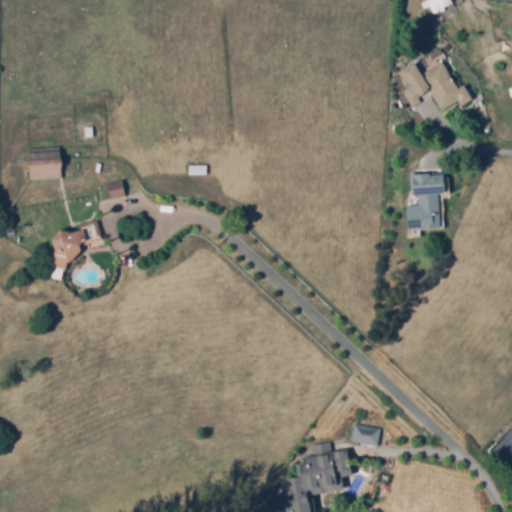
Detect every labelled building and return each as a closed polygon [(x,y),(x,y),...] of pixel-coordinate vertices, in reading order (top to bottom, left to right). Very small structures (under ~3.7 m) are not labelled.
[(439,10),(433,0),(451,0),(453,2),(439,10)] [(466,88),(474,103),(462,110),(459,105),(443,114),(430,95),(419,102),(402,76),(417,68),(423,76),(444,65),(460,91),(466,88)] [(86,130),(96,129),(97,140),(87,140),(86,130)] [(30,150),(60,150),(61,181),(32,182),(30,150)] [(190,166),(209,166),(209,176),(190,177),(190,166)] [(411,231),(443,230),(438,175),(420,178),(421,206),(408,208),(411,231)] [(109,186),(124,183),(127,197),(111,200),(109,186)] [(98,221),(101,236),(84,241),(85,247),(73,260),(68,273),(53,268),(58,254),(54,242),(63,232),(73,236),(83,233),(81,225),(98,221)] [(355,423),(381,429),(377,446),(351,440),(355,423)] [(294,511),(288,483),(306,481),(303,464),(308,463),(307,460),(319,458),(320,461),(328,459),(327,456),(333,455),(333,453),(338,452),(338,456),(349,454),(352,469),(359,468),(362,483),(310,494),(314,511),(294,511)]
